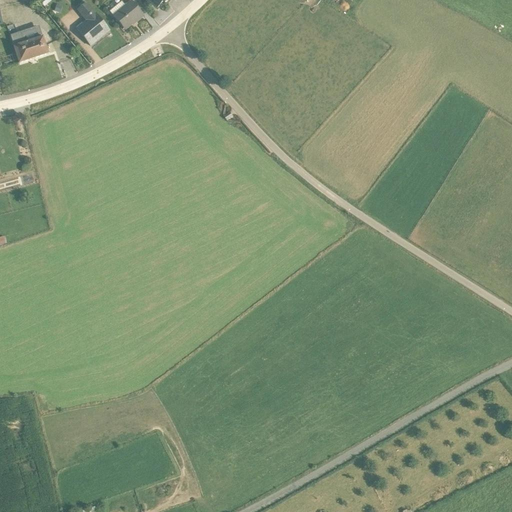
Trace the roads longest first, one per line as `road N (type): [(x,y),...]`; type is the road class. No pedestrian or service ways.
road 1 (unclassified): [(171,33),(312,185),(511,313)]
road 2 (unclassified): [(250,511),(511,365)]
road 3 (residential): [(0,106),(88,82),(171,33)]
